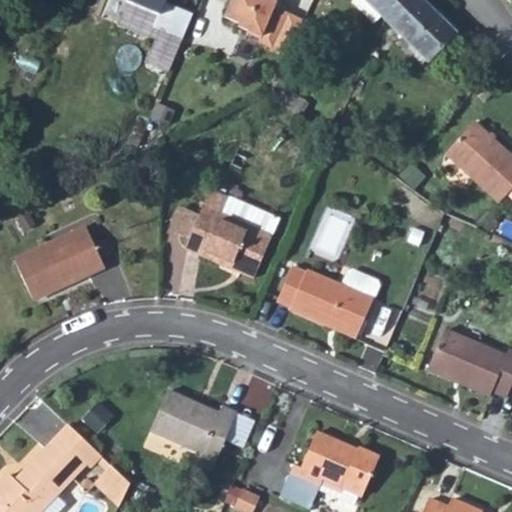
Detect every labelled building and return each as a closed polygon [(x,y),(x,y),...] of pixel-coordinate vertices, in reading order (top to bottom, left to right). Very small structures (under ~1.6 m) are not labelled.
[(118,0),(153,14),(158,0),(118,0)] [(270,0),(222,0),(217,12),(232,19),(231,22),(241,27),(240,30),(253,36),(251,39),(280,53),(297,18),(268,4),(270,0)] [(381,0),(401,24),(427,0),(381,0)] [(434,0),(427,0),(401,24),(427,56),(436,70),(451,58),(466,45),(453,29),(455,26),(434,0)] [(495,52),(489,61),(500,67),(501,68),(503,64),(507,59),(495,52)] [(453,145),(505,194),(511,186),(511,143),(482,114),(453,145)] [(209,200),(198,224),(194,233),(263,264),(290,207),(220,177),(209,200)] [(189,221),(198,224),(209,200),(190,190),(183,204),(194,208),(189,221)] [(82,228),(11,262),(29,299),(98,264),(82,228)] [(349,267),(315,252),(313,255),(298,249),(281,288),(296,295),(294,298),(335,316),(337,312),(363,322),(380,281),(386,268),(384,263),(360,252),(355,254),(349,267)] [(450,320),(435,354),(465,367),(464,373),(495,387),(498,382),(511,388),(511,344),(511,347),(450,320)] [(202,446),(212,451),(235,399),(225,396),(223,401),(171,379),(154,419),(204,442),(202,446)] [(235,399),(212,451),(218,454),(240,401),(235,399)] [(100,428),(114,412),(99,400),(86,416),(100,428)] [(5,473),(0,477),(0,511),(33,511),(91,449),(63,423),(11,479),(5,473)] [(316,507),(326,486),(331,475),(367,490),(384,452),(363,443),(360,447),(321,430),(306,464),(301,462),(286,495),(316,507)] [(107,462),(90,481),(115,506),(126,481),(107,462)] [(331,475),(326,486),(361,502),(367,490),(331,475)] [(250,511),(254,511),(262,494),(243,486),(235,506),(250,511)] [(436,491),(426,511),(488,511),(486,511),(489,505),(459,493),(456,499),(436,491)]
